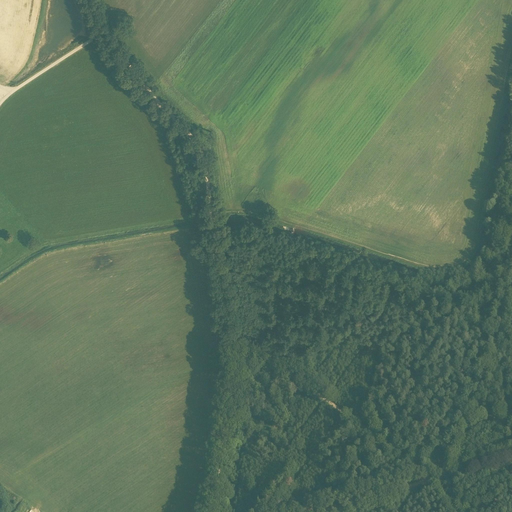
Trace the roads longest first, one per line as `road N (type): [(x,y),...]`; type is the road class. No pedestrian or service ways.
road 1 (track): [(212,215),(235,373),(212,511)]
road 2 (track): [(90,0),(102,33),(200,146),(212,215)]
road 3 (track): [(229,333),(437,479)]
road 4 (track): [(0,103),(102,33)]
